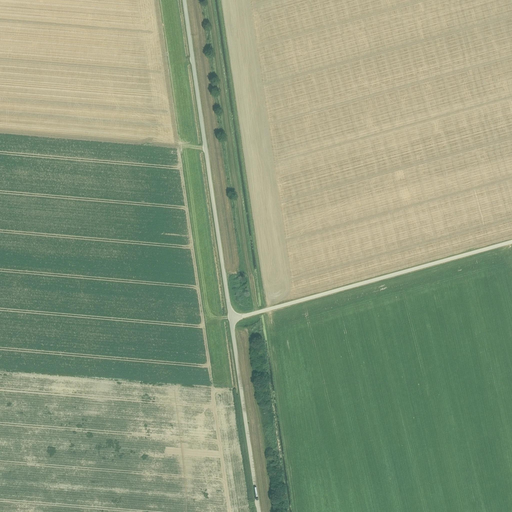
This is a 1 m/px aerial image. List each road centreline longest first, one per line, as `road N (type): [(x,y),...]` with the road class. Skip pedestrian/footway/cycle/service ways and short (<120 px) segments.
road 1 (unclassified): [(230,318),(184,0)]
road 2 (unclassified): [(511,242),(230,318)]
road 3 (unclassified): [(258,511),(230,318)]
